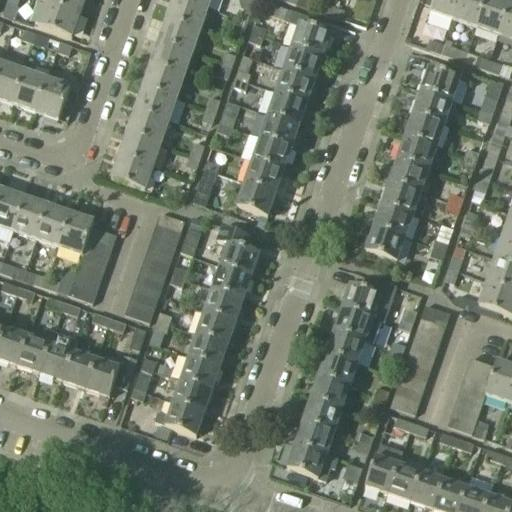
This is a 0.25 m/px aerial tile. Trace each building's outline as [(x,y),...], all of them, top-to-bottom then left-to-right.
[(11,21),(18,0),(7,0),(2,18),(11,21)] [(79,19),(85,0),(48,0),(46,7),(79,19)] [(208,14),(213,0),(174,0),(174,2),(208,14)] [(453,24),(461,0),(435,0),(430,16),(453,24)] [(476,32),(486,0),(461,0),(453,24),(476,32)] [(499,40),(510,7),(490,0),(486,0),(476,32),(499,40)] [(200,37),(208,14),(174,2),(166,25),(200,37)] [(330,19),(334,10),(322,6),(319,15),(330,19)] [(71,42),(79,19),(46,7),(38,30),(71,42)] [(511,44),(511,7),(510,7),(499,40),(511,44)] [(342,23),(345,14),(334,10),(330,19),(342,23)] [(246,27),(250,15),(241,12),(237,23),(246,27)] [(330,40),(311,33),(314,24),(288,15),(285,24),(299,29),(291,52),(322,63),(330,40)] [(242,38),(246,27),(237,23),(233,35),(242,38)] [(193,59),(200,37),(166,25),(158,47),(193,59)] [(263,42),(266,34),(254,30),(251,38),(263,42)] [(33,48),(36,39),(25,35),(21,45),(33,48)] [(249,59),(252,48),(260,50),(263,42),(251,38),(244,58),(249,59)] [(44,52),(47,43),(36,39),(33,48),(44,52)] [(441,58),(445,47),(430,42),(426,53),(441,58)] [(67,60),(70,51),(59,47),(55,56),(67,60)] [(185,82),(193,59),(158,47),(150,70),(185,82)] [(464,66),(468,55),(445,47),(441,58),(464,66)] [(314,86),(322,63),(291,52),(283,75),(314,86)] [(487,74),(491,63),(468,55),(464,66),(487,74)] [(231,72),(234,61),(225,58),(221,69),(231,72)] [(509,82),(511,74),(511,70),(491,63),(487,74),(509,82)] [(428,73),(420,97),(451,108),(459,84),(463,74),(443,67),(439,77),(428,73)] [(0,104),(12,109),(23,75),(1,68),(0,69),(0,104)] [(227,84),(231,72),(221,69),(217,80),(227,84)] [(177,105),(185,82),(150,70),(143,93),(177,105)] [(35,117),(46,83),(23,75),(12,109),(35,117)] [(247,88),(250,80),(238,75),(235,83),(247,88)] [(306,108),(314,86),(283,75),(275,97),(306,108)] [(58,125),(70,91),(46,83),(35,117),(58,125)] [(244,96),(247,88),(235,83),(232,92),(244,96)] [(169,127),(177,105),(143,93),(135,115),(169,127)] [(298,131),(306,108),(275,97),(267,120),(298,131)] [(443,130),(451,108),(420,97),(413,120),(443,130)] [(215,118),(219,106),(209,103),(205,114),(215,118)] [(492,122),(495,114),(482,109),(479,117),(492,122)] [(211,129),(215,118),(205,114),(202,126),(211,129)] [(161,150),(169,127),(135,115),(127,138),(161,150)] [(505,141),(511,121),(511,117),(504,115),(496,137),(505,141)] [(489,129),(492,122),(479,117),(476,125),(489,129)] [(291,154),(298,131),(267,120),(259,143),(291,154)] [(436,153),(443,130),(413,120),(405,142),(436,153)] [(232,133),(234,125),(222,121),(219,129),(232,133)] [(229,142),(232,133),(219,129),(217,137),(229,142)] [(497,164),(505,141),(496,137),(488,160),(497,164)] [(154,173),(161,150),(127,138),(119,161),(154,173)] [(428,176),(436,153),(405,142),(397,165),(428,176)] [(283,177),(291,154),(259,143),(251,166),(283,177)] [(199,163),(203,152),(194,149),(190,160),(199,163)] [(476,167),(479,159),(466,154),(463,162),(476,167)] [(195,175),(199,163),(190,160),(186,171),(195,175)] [(489,186),(497,164),(488,160),(480,183),(489,186)] [(146,195),(154,173),(119,161),(111,183),(146,195)] [(474,175),(476,167),(463,162),(461,170),(474,175)] [(420,198),(428,176),(397,165),(389,188),(420,198)] [(216,179),(219,171),(206,166),(204,175),(216,179)] [(275,199),(283,177),(251,166),(244,189),(275,199)] [(213,187),(216,179),(204,175),(201,183),(213,187)] [(481,209),(489,186),(480,183),(472,206),(481,209)] [(412,221),(420,198),(389,188),(381,210),(412,221)] [(267,223),(275,199),(244,189),(236,212),(267,223)] [(184,206),(188,195),(179,192),(175,203),(184,206)] [(0,231),(13,236),(25,203),(2,195),(0,200),(0,231)] [(461,212),(464,204),(451,199),(448,208),(461,212)] [(36,244),(48,210),(25,203),(13,236),(36,244)] [(474,232),(481,209),(472,206),(464,228),(474,232)] [(458,220),(461,212),(448,208),(445,216),(458,220)] [(59,252),(70,218),(48,210),(36,244),(59,252)] [(405,244),(412,221),(381,210),(374,233),(405,244)] [(87,245),(92,232),(94,226),(70,218),(59,252),(82,260),(84,256),(87,245)] [(181,238),(185,227),(160,218),(156,230),(181,238)] [(511,244),(511,219),(510,219),(502,241),(511,244)] [(470,243),(474,232),(464,228),(460,240),(470,243)] [(177,250),(181,238),(156,230),(152,242),(177,250)] [(445,258),(453,235),(440,231),(432,253),(445,258)] [(112,253),(116,241),(92,232),(87,245),(112,253)] [(259,259),(247,255),(252,243),(222,232),(217,246),(227,250),(220,271),(251,282),(259,259)] [(397,267),(405,244),(374,233),(366,256),(397,267)] [(193,261),(201,239),(189,234),(180,257),(193,261)] [(511,270),(511,244),(502,241),(494,264),(511,270)] [(173,262),(177,250),(152,242),(148,253),(173,262)] [(108,264),(112,253),(87,245),(84,256),(108,264)] [(458,277),(466,254),(456,251),(449,273),(458,277)] [(169,273),(173,262),(148,253),(144,264),(169,273)] [(442,266),(445,258),(432,253),(429,262),(442,266)] [(104,275),(108,264),(84,256),(82,260),(80,267),(104,275)] [(165,284),(169,273),(144,264),(140,275),(165,284)] [(511,295),(511,270),(494,264),(486,286),(511,295)] [(2,267),(0,274),(0,277),(11,281),(14,271),(2,267)] [(100,287),(104,275),(80,267),(76,278),(100,287)] [(184,284),(187,276),(176,271),(173,280),(184,284)] [(243,305),(251,282),(220,271),(212,294),(243,305)] [(454,288),(458,277),(449,273),(445,285),(454,288)] [(161,295),(165,284),(140,275),(136,286),(161,295)] [(97,297),(100,287),(76,278),(72,289),(97,297)] [(37,280),(34,289),(45,293),(48,284),(37,280)] [(181,293),(184,284),(173,280),(170,289),(181,293)] [(56,297),(60,285),(48,281),(48,284),(45,293),(56,297)] [(384,328),(396,292),(372,284),(368,296),(349,290),(341,313),(372,324),(384,328)] [(157,306),(161,295),(136,286),(132,298),(157,306)] [(511,321),(511,320),(511,295),(486,286),(478,310),(511,321)] [(17,301),(19,293),(4,287),(1,295),(17,301)] [(93,309),(97,297),(72,289),(68,301),(93,309)] [(32,306),(34,298),(19,293),(17,301),(32,306)] [(235,328),(243,305),(212,294),(204,317),(235,328)] [(153,317),(157,306),(132,298),(129,308),(153,317)] [(62,317),(65,308),(50,303),(47,311),(62,317)] [(77,322),(80,313),(65,308),(62,317),(77,322)] [(149,329),(153,317),(129,308),(125,320),(149,329)] [(446,330),(450,319),(425,310),(421,321),(446,330)] [(365,346),(372,324),(341,313),(334,335),(365,346)] [(400,323),(397,332),(410,337),(413,328),(416,318),(409,316),(406,325),(405,325),(400,323)] [(169,330),(172,321),(160,317),(157,326),(169,330)] [(227,351),(235,328),(204,317),(196,340),(227,351)] [(106,332),(109,323),(95,318),(92,327),(106,332)] [(442,341),(446,330),(421,321),(417,333),(442,341)] [(122,337),(125,329),(109,323),(106,332),(122,337)] [(166,338),(169,330),(157,326),(154,334),(166,338)] [(0,365),(18,371),(28,341),(5,333),(0,348),(0,365)] [(438,353),(442,341),(417,333),(413,344),(438,353)] [(357,369),(365,346),(334,335),(326,358),(357,369)] [(63,387),(73,357),(78,344),(56,336),(51,349),(41,379),(63,387)] [(219,373),(227,351),(196,340),(188,363),(219,373)] [(41,379),(51,349),(28,341),(18,371),(41,379)] [(434,364),(438,353),(413,344),(409,356),(434,364)] [(402,359),(404,351),(392,347),(389,355),(402,359)] [(399,368),(402,359),(389,355),(386,363),(399,368)] [(430,375),(434,364),(409,356),(405,367),(430,375)] [(86,395),(96,365),(73,357),(63,387),(86,395)] [(349,392),(357,369),(326,358),(318,381),(349,392)] [(126,395),(136,366),(123,361),(119,373),(96,365),(86,395),(109,403),(113,390),(126,395)] [(153,375),(156,366),(144,362),(141,371),(153,375)] [(211,396),(219,373),(188,363),(180,385),(211,396)] [(491,383),(495,372),(470,363),(466,375),(491,383)] [(509,407),(511,396),(511,370),(497,366),(495,372),(491,383),(487,395),(485,399),(509,407)] [(426,386),(430,375),(405,367),(402,378),(426,386)] [(171,382),(174,374),(160,369),(157,377),(171,382)] [(150,383),(153,375),(141,371),(138,379),(150,383)] [(487,395),(491,383),(466,375),(462,386),(487,395)] [(422,398),(426,386),(402,378),(398,389),(422,398)] [(341,415),(349,392),(318,381),(310,404),(341,415)] [(204,418),(211,396),(180,385),(173,407),(204,418)] [(485,399),(487,395),(462,386),(458,397),(483,406),(485,399)] [(418,409),(422,398),(398,389),(394,400),(418,409)] [(386,405),(389,397),(376,393),(373,400),(386,405)] [(142,405),(145,398),(133,394),(131,401),(142,405)] [(479,417),(483,406),(458,397),(455,408),(479,417)] [(383,413),(386,405),(373,400),(370,409),(383,413)] [(414,420),(418,409),(394,400),(390,412),(414,420)] [(333,437),(341,415),(310,404),(302,427),(333,437)] [(195,442),(204,418),(173,407),(168,421),(157,417),(154,427),(195,442)] [(475,428),(479,417),(455,408),(451,420),(475,428)] [(471,440),(475,430),(475,428),(451,420),(447,431),(471,440)] [(409,436),(412,427),(397,422),(394,431),(409,436)] [(325,460),(333,437),(302,427),(294,449),(325,460)] [(424,442),(428,433),(412,427),(409,436),(424,442)] [(483,444),(486,434),(475,430),(471,440),(483,444)] [(371,450),(373,442),(360,438),(358,446),(371,450)] [(455,452),(458,443),(442,438),(439,446),(455,452)] [(470,457),(473,449),(458,443),(455,452),(470,457)] [(367,459),(371,450),(358,446),(355,455),(367,459)] [(317,484),(325,460),(294,449),(286,473),(317,484)] [(501,468),(503,459),(488,454),(485,462),(501,468)] [(511,471),(511,462),(503,459),(501,468),(511,471)] [(388,499),(398,468),(375,461),(365,491),(388,499)] [(411,507),(421,476),(398,468),(388,499),(411,507)] [(359,483),(363,473),(350,469),(346,478),(359,483)] [(425,511),(434,511),(444,484),(421,476),(411,507),(425,511)] [(459,511),(467,492),(444,484),(434,511),(459,511)] [(485,511),(489,500),(467,492),(459,511),(485,511)] [(510,511),(511,508),(511,507),(489,500),(485,511),(510,511)]
